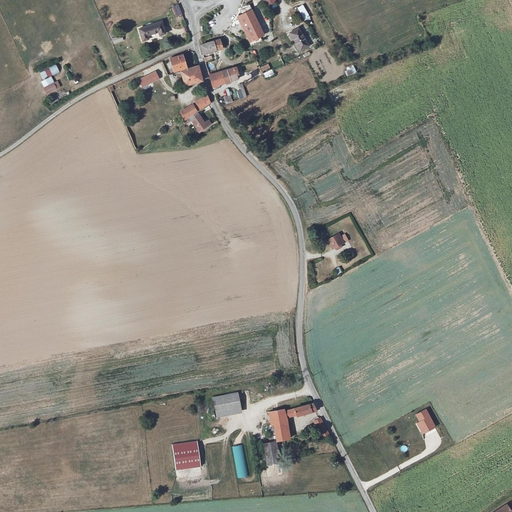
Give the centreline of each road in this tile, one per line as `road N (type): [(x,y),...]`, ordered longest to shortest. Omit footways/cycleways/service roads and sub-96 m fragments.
road 1 (unclassified): [(196,43),(218,113),(293,206),(304,266),(299,340),(309,380),(373,511)]
road 2 (unclassified): [(0,153),(88,91),(196,43)]
